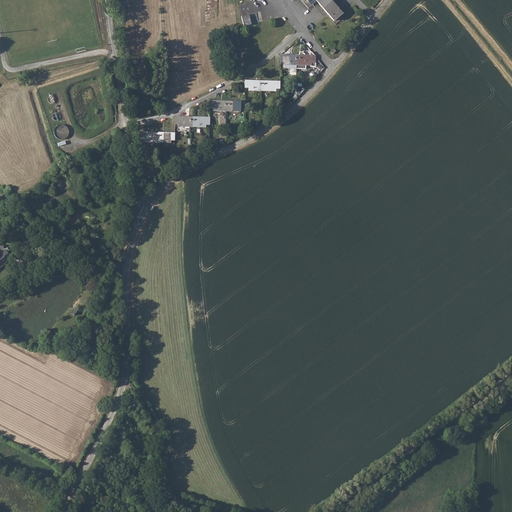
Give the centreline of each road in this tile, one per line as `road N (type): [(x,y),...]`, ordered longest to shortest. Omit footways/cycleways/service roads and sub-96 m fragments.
road 1 (residential): [(388,0),(303,99),(177,176),(144,211)]
road 2 (residential): [(144,211),(127,265),(124,380),(65,511)]
road 3 (residential): [(109,0),(135,194),(144,211)]
road 4 (track): [(124,380),(156,427),(162,493),(215,511)]
road 5 (track): [(0,96),(119,62)]
